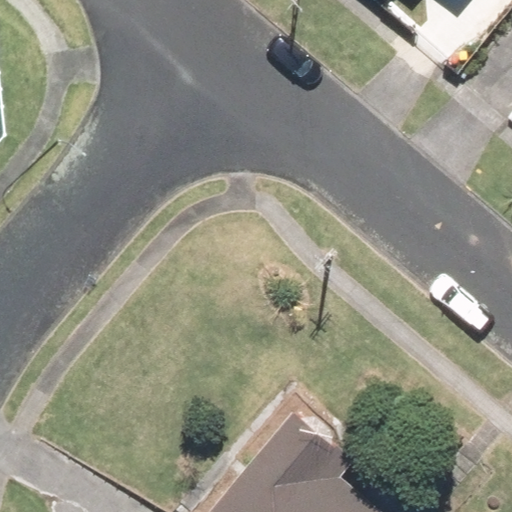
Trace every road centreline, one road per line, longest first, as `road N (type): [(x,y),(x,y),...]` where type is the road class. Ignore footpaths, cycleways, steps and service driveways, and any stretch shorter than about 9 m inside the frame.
road 1 (residential): [(208,48),(511,307)]
road 2 (residential): [(0,332),(208,48)]
